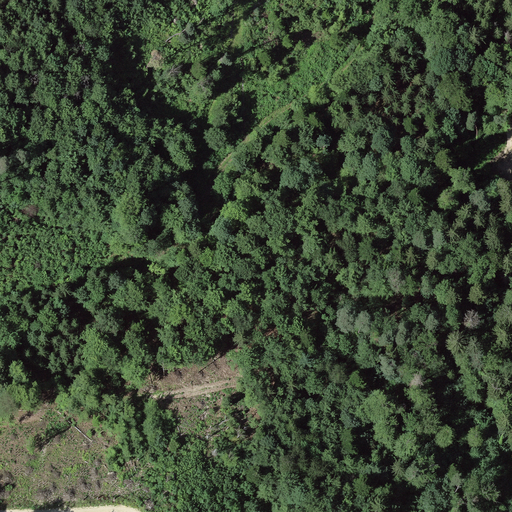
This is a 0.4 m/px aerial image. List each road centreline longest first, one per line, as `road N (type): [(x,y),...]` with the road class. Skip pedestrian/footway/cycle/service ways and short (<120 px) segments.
road 1 (track): [(381,0),(351,59),(318,89),(263,118),(195,203),(116,255),(0,302)]
road 2 (track): [(195,203),(191,173),(232,57),(239,0)]
road 3 (track): [(511,386),(428,401),(419,413),(425,511)]
